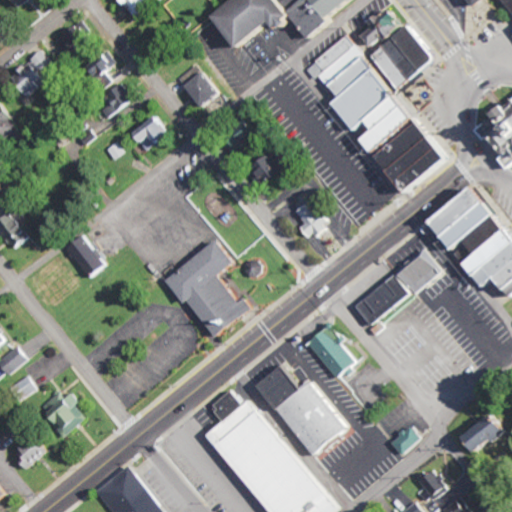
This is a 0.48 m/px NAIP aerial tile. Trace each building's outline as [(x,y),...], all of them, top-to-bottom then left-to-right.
[(125,0),(141,18),(157,5),(152,0),(125,0)] [(242,0),(225,14),(251,47),(286,20),(290,25),(303,15),(320,38),(343,20),(340,16),(360,0),(242,0)] [(411,88),(446,58),(417,24),(414,26),(397,7),(368,33),(379,46),(391,36),(397,43),(383,55),(411,88)] [(60,42),(72,58),(96,40),(84,24),(60,42)] [(363,45),(355,35),(310,68),(318,78),(363,45)] [(48,70),(59,63),(52,52),(18,73),(34,97),(56,83),(48,70)] [(122,61),(106,53),(98,69),(114,77),(122,61)] [(460,159),(378,53),(336,85),(347,99),(341,104),(361,131),(377,119),(385,129),(374,137),(416,192),(460,159)] [(187,77),(210,108),(228,94),(205,63),(187,77)] [(108,95),(118,114),(141,102),(131,83),(108,95)] [(511,98),(475,130),(509,168),(511,165),(511,98)] [(27,130),(13,102),(0,108),(0,133),(4,141),(27,130)] [(178,136),(168,116),(139,130),(149,151),(178,136)] [(131,154),(125,143),(113,149),(119,160),(131,154)] [(261,167),(275,183),(294,166),(279,151),(261,167)] [(511,218),(488,186),(442,220),(464,250),(476,241),(486,254),(475,263),(492,286),(507,276),(511,283),(511,218)] [(311,224),(307,227),(317,238),(336,222),(326,211),(321,216),(311,204),(301,212),(311,224)] [(33,240),(16,212),(1,221),(18,249),(33,240)] [(73,248),(97,278),(114,265),(89,235),(73,248)] [(224,338),(262,310),(253,298),(247,302),(228,276),(246,263),(228,239),(178,277),(224,338)] [(447,272),(432,254),(408,275),(424,293),(447,272)] [(250,266),(259,278),(271,270),(263,257),(250,266)] [(362,308),(378,327),(419,294),(403,275),(362,308)] [(0,350),(2,349),(3,350),(15,341),(1,321),(0,322),(0,350)] [(316,345),(348,380),(366,363),(348,343),(352,339),(338,325),(316,345)] [(34,356),(24,345),(5,362),(15,373),(34,356)] [(312,388),(294,365),(268,385),(322,456),(358,429),(321,381),(312,388)] [(43,386),(32,374),(15,389),(26,401),(43,386)] [(344,511),(348,510),(244,385),(219,405),(232,421),(217,434),(281,511),(344,511)] [(94,420),(83,404),(86,402),(80,392),(70,399),(65,392),(52,401),(74,434),(94,420)] [(483,448),(511,437),(511,420),(511,417),(476,428),(483,448)] [(14,430),(22,438),(33,427),(26,419),(14,430)] [(398,442),(408,455),(428,438),(417,426),(398,442)] [(25,459),(34,469),(55,451),(42,435),(23,451),(28,456),(25,459)] [(119,511),(172,511),(139,465),(104,490),(119,511)] [(427,478),(437,498),(456,489),(446,469),(427,478)] [(0,510),(8,504),(5,500),(9,497),(0,485),(0,482),(2,481),(0,477),(0,510)] [(449,511),(477,511),(465,497),(449,511)] [(428,511),(424,503),(407,511),(428,511)]
